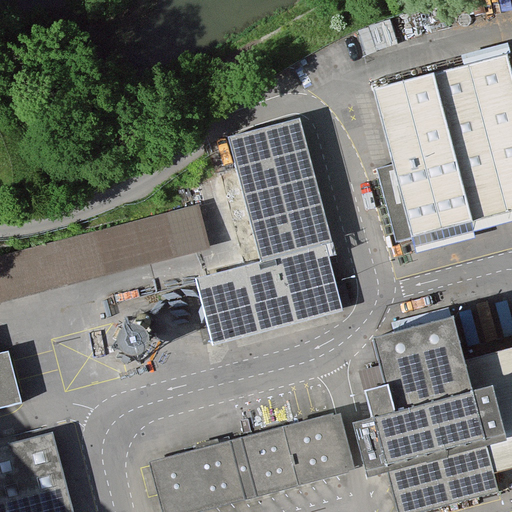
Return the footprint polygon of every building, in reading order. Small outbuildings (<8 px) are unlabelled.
[(511,60),(511,56),(377,91),(398,169),(383,173),(401,242),(511,212),(511,60)] [(299,122),(233,138),(264,265),(199,282),(216,348),(347,315),(299,122)] [(183,212),(0,259),(0,308),(212,254),(200,208),(183,212)] [(194,287),(162,295),(171,328),(202,321),(194,287)] [(155,299),(130,305),(137,332),(161,326),(155,299)] [(455,319),(453,312),(395,326),(397,336),(376,342),(388,388),(371,392),(400,511),(438,511),(502,496),(497,476),(511,472),(511,351),(471,361),(460,318),(455,319)] [(0,412),(25,407),(12,355),(0,357),(0,412)] [(155,464),(166,511),(202,511),(349,475),(335,419),(155,464)] [(79,511),(59,436),(0,451),(0,511),(79,511)]
